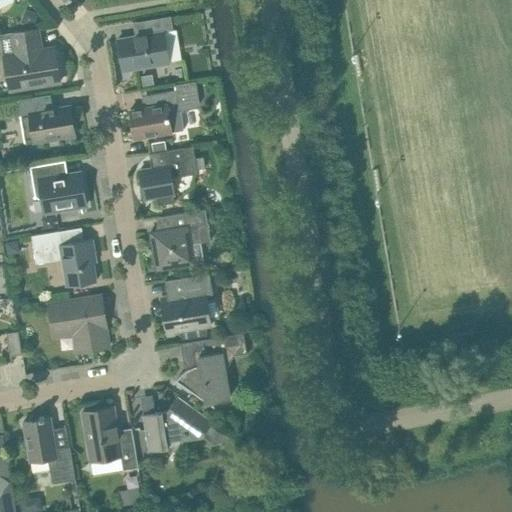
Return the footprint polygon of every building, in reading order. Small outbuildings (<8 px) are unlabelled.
[(173,30),(171,16),(161,18),(163,31),(163,32),(173,30)] [(41,49),(38,28),(12,33),(15,54),(4,56),(10,90),(60,82),(54,47),(41,49)] [(169,63),(163,32),(163,31),(118,39),(123,71),(169,63)] [(180,111),(180,110),(196,108),(199,104),(195,82),(176,85),(177,90),(151,94),(153,106),(130,110),(134,138),(172,132),(169,112),(180,111)] [(49,109),(46,95),(18,99),(26,143),(75,135),(70,105),(49,109)] [(198,173),(197,169),(206,168),(204,157),(195,158),(193,146),(149,153),(152,168),(140,169),(145,199),(157,197),(158,205),(174,202),(173,194),(174,194),(172,178),(198,173)] [(61,173),(59,162),(30,166),(35,196),(39,199),(42,198),(45,212),(86,205),(81,172),(64,175),(61,173)] [(162,230),(150,232),(157,270),(194,263),(191,244),(211,240),(206,209),(160,216),(162,230)] [(92,239),(85,240),(61,244),(59,231),(31,235),(36,263),(62,259),(67,286),(96,281),(92,254),(95,253),(92,239)] [(161,298),(168,336),(174,335),(173,332),(207,326),(202,297),(213,295),(209,273),(171,279),(174,299),(168,300),(168,297),(161,298)] [(107,328),(104,307),(102,295),(48,304),(54,337),(74,333),(77,352),(109,347),(105,328),(107,328)] [(6,333),(10,356),(22,354),(18,331),(6,333)] [(244,332),(202,339),(181,343),(184,363),(186,362),(189,368),(186,370),(183,372),(181,375),(178,377),(176,380),(209,404),(210,403),(228,400),(224,373),(235,354),(247,352),(244,332)] [(178,396),(167,410),(143,415),(149,450),(173,446),(179,450),(187,439),(203,436),(213,421),(178,396)] [(121,430),(117,428),(114,406),(82,412),(90,460),(120,455),(123,470),(138,467),(132,428),(121,430)] [(56,448),(51,417),(23,422),(30,461),(48,458),(52,483),(75,480),(70,446),(56,448)] [(0,498),(2,511),(15,511),(11,481),(3,434),(0,434),(0,498)] [(19,500),(21,511),(29,511),(43,510),(40,496),(19,500)]
